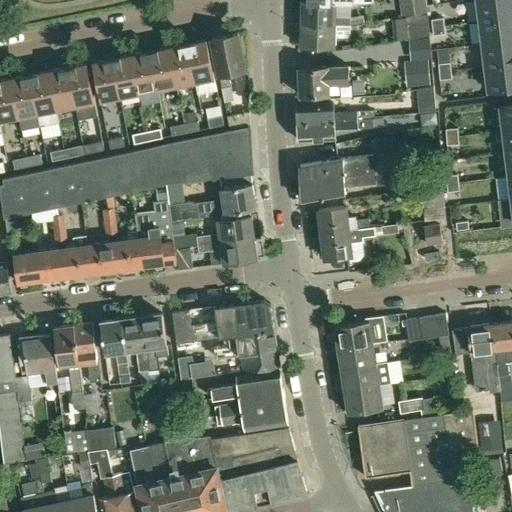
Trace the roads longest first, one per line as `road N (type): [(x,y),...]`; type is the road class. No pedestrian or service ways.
road 1 (residential): [(0,310),(289,267)]
road 2 (residential): [(0,55),(228,9),(270,9)]
road 3 (residential): [(289,267),(270,9)]
road 4 (residential): [(293,301),(511,275)]
road 5 (residential): [(341,499),(313,412),(293,301)]
